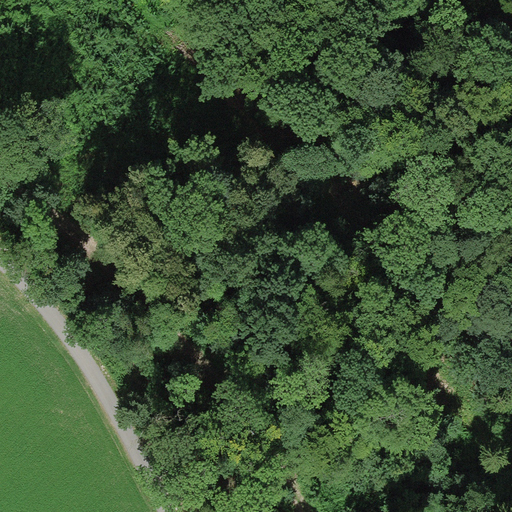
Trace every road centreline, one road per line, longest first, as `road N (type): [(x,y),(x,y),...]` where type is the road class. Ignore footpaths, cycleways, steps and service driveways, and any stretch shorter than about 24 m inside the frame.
road 1 (track): [(0,178),(107,262),(308,511)]
road 2 (track): [(511,460),(461,398),(346,219),(245,123)]
road 3 (unclassified): [(163,511),(54,314),(0,257)]
